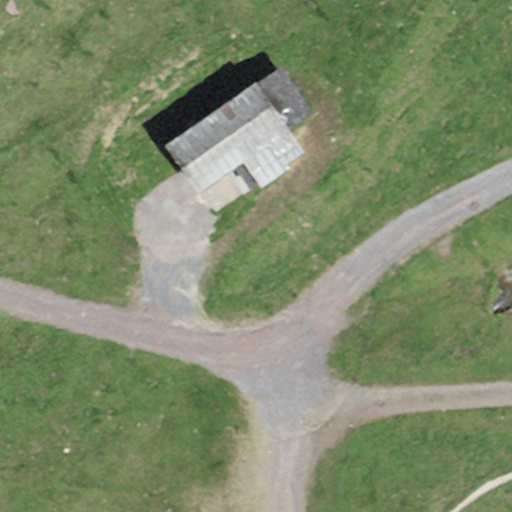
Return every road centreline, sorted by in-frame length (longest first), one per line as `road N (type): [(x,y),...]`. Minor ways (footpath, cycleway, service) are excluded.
road 1 (track): [(511,388),(341,399),(0,294)]
road 2 (track): [(283,511),(289,385),(331,283),(511,168)]
